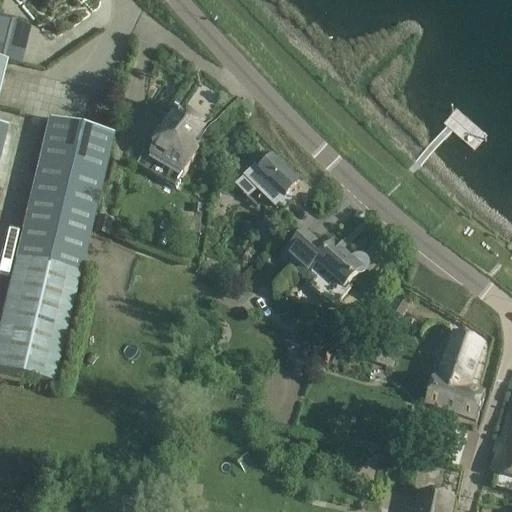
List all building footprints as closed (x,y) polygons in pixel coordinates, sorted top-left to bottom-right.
[(0,21),(0,48),(4,49),(10,24),(0,21)] [(152,158),(171,170),(164,182),(177,189),(198,155),(190,141),(198,127),(178,115),(152,158)] [(49,122),(44,142),(0,331),(0,374),(54,387),(113,137),(49,122)] [(256,168),(245,180),(276,210),(280,206),(284,210),(295,200),(290,196),(302,184),(275,158),(260,173),(256,168)] [(193,205),(192,215),(204,217),(205,207),(193,205)] [(97,218),(93,235),(107,238),(111,222),(97,218)] [(266,251),(284,231),(271,219),(253,239),(266,251)] [(356,261),(353,264),(334,247),(327,255),(306,237),(285,261),(306,279),(317,266),(332,279),(325,287),(341,301),(350,291),(347,288),(358,275),(363,275),(366,272),(368,268),(367,264),(364,261),(360,260),(356,261)] [(476,423),(485,394),(469,389),(484,345),(454,335),(440,379),(436,378),(427,407),(476,423)] [(364,347),(360,359),(391,371),(396,358),(364,347)] [(511,408),(492,475),(511,482),(511,408)] [(183,480),(180,493),(190,494),(193,482),(192,482),(183,480)] [(451,511),(454,501),(434,497),(419,495),(415,511),(451,511)]
